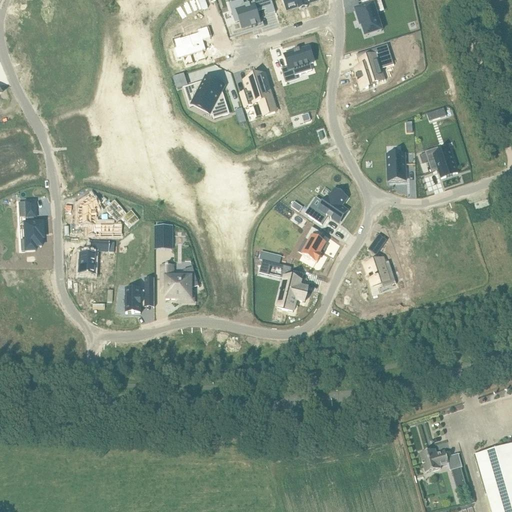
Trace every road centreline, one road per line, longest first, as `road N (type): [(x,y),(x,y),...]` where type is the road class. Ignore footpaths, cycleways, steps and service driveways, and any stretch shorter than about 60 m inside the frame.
road 1 (secondary): [(92,398),(328,400),(511,356)]
road 2 (residential): [(93,335),(202,321),(298,332),(321,310),(377,198)]
road 3 (residential): [(0,43),(51,166),(60,291),(93,335)]
road 4 (residential): [(377,198),(357,177),(328,115),(336,15)]
road 5 (track): [(511,161),(458,0)]
road 6 (residential): [(511,176),(425,202),(377,198)]
